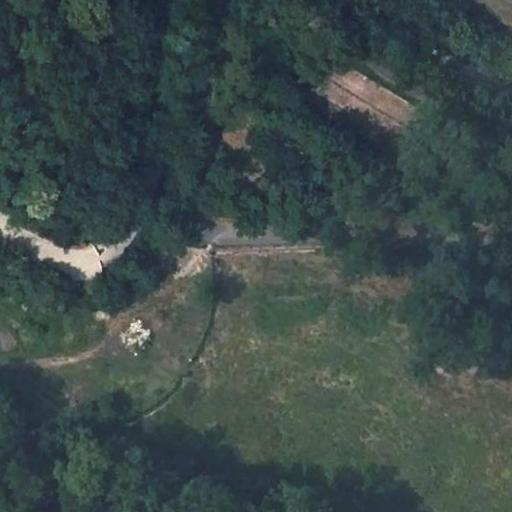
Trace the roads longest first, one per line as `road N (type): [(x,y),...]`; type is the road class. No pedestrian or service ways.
road 1 (unclassified): [(0,229),(48,256),(83,261),(112,249),(132,221),(144,186),(160,0)]
road 2 (unclassified): [(357,0),(511,92)]
